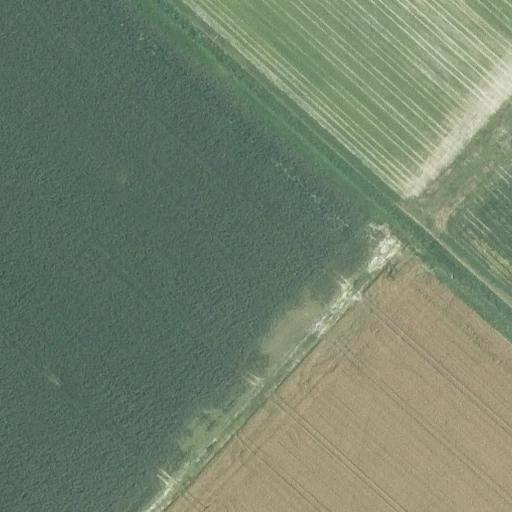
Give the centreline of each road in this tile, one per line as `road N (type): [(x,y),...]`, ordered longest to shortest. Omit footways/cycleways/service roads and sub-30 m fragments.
road 1 (track): [(154,511),(401,234)]
road 2 (track): [(511,116),(418,218)]
